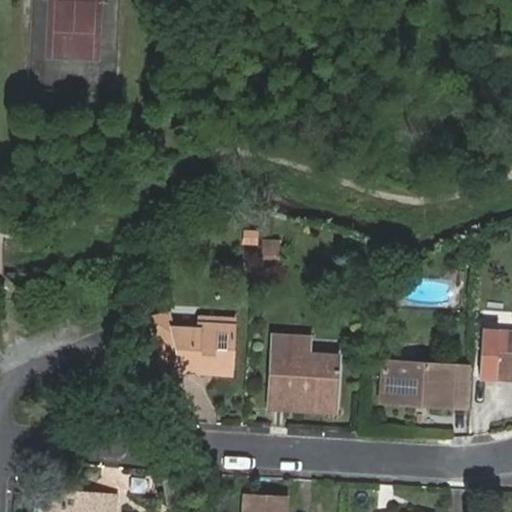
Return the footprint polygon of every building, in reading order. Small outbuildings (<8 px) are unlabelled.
[(278,242),(261,241),(260,264),(277,266),(278,242)] [(172,313),(147,318),(159,376),(182,371),(175,328),(172,313)] [(199,316),(198,325),(236,328),(236,320),(199,316)] [(236,328),(198,325),(198,330),(175,328),(182,371),(199,373),(200,367),(233,369),(236,328)] [(511,332),(498,331),(495,370),(511,370),(511,332)] [(292,395),(337,397),(339,357),(308,355),(309,338),(275,336),(270,408),(291,409),(292,395)] [(470,407),(473,367),(385,360),(382,394),(422,397),(420,404),(470,407)] [(232,375),(233,369),(200,367),(199,373),(232,375)] [(511,370),(495,370),(494,377),(511,378),(511,370)] [(422,397),(382,394),(382,401),(420,404),(422,397)] [(335,411),(337,397),(292,395),(291,409),(335,411)] [(161,478),(167,507),(184,504),(177,474),(161,478)] [(35,490),(33,511),(114,511),(116,498),(35,490)] [(284,511),(286,497),(246,494),(244,511),(284,511)]
